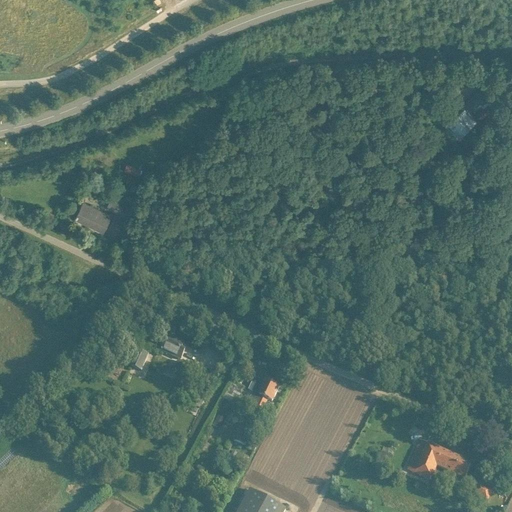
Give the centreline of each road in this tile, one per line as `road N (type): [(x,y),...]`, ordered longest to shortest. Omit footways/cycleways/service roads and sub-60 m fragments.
road 1 (unclassified): [(511,439),(0,205)]
road 2 (unclassified): [(0,130),(65,111),(239,23),(309,0)]
road 3 (track): [(0,84),(55,81),(191,0)]
